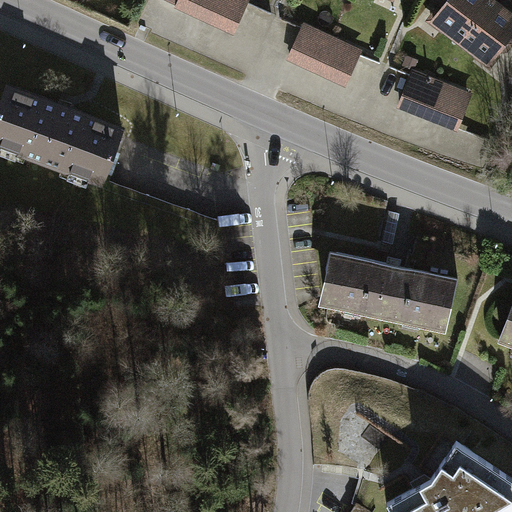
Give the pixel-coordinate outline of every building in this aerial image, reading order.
[(250,0),(249,0),(179,0),(176,8),(235,35),(250,0)] [(489,3),(485,0),(445,0),(424,27),(453,49),(489,3)] [(511,32),(511,20),(489,3),(453,49),(483,71),(511,32)] [(360,49),(302,22),(286,58),(344,85),(360,49)] [(474,93),(411,66),(395,103),(458,130),(474,93)] [(122,115),(8,73),(0,93),(0,140),(99,177),(122,115)] [(456,277),(329,249),(317,302),(444,330),(456,277)] [(511,304),(498,342),(511,346),(511,304)] [(390,511),(511,511),(511,481),(458,444),(433,484),(387,507),(390,511)]
